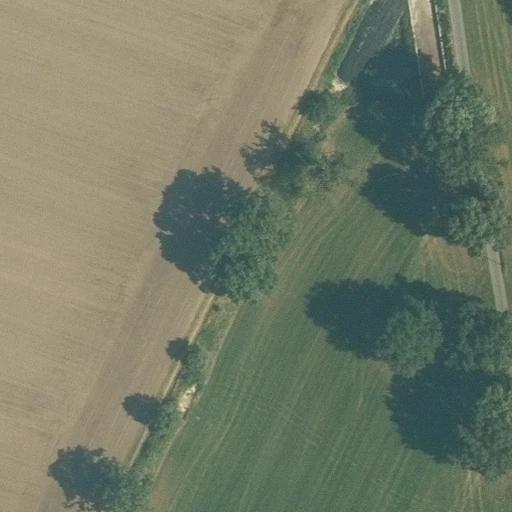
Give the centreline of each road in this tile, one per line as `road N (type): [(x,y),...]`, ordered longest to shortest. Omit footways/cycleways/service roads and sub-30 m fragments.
road 1 (track): [(364,0),(113,511)]
road 2 (unclassified): [(452,0),(511,375)]
